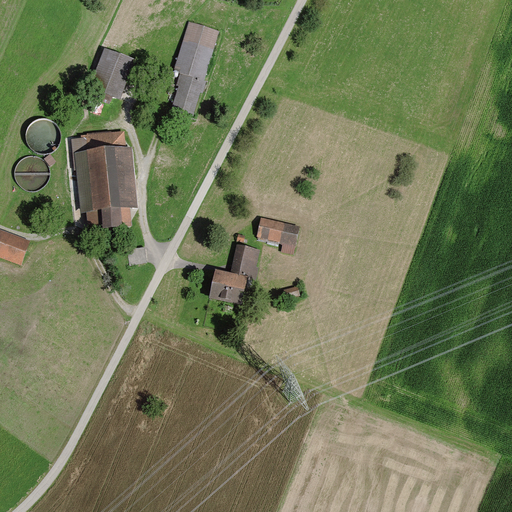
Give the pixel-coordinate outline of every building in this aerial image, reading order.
[(171,110),(193,117),(220,32),(189,23),(173,73),(180,75),(177,87),(179,87),(171,110)] [(120,102),(136,62),(105,50),(89,90),(120,102)] [(125,136),(71,141),(74,172),(76,172),(80,215),(86,215),(88,232),(132,227),(131,211),(138,210),(133,149),(127,150),(125,136)] [(295,229),(261,221),(256,244),(290,252),(295,229)] [(0,258),(21,266),(29,244),(0,233),(0,258)] [(127,252),(129,267),(147,264),(145,249),(127,252)] [(233,278),(217,275),(212,300),(241,305),(246,282),(252,283),(258,253),(238,249),(233,278)]
